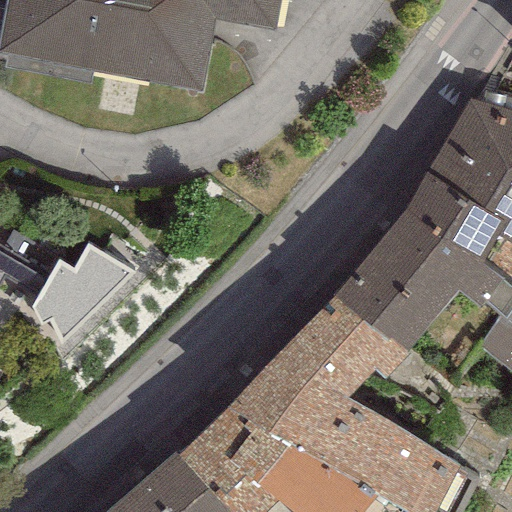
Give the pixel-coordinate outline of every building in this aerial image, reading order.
[(6,0),(0,32),(0,54),(7,56),(4,68),(87,83),(89,71),(200,92),(213,20),(272,31),(277,0),(6,0)] [(511,113),(467,99),(424,169),(503,225),(497,235),(511,243),(511,113)] [(478,306),(482,301),(501,316),(477,347),(511,374),(511,289),(499,279),(479,264),(497,235),(503,225),(424,169),(411,201),(330,297),(405,354),(456,291),(478,306)] [(511,243),(497,235),(479,264),(499,279),(511,289),(511,243)] [(131,275),(84,245),(70,270),(57,262),(30,308),(39,325),(50,321),(58,343),(131,275)] [(405,354),(330,297),(273,358),(345,399),(373,371),(381,379),(405,354)] [(345,399),(273,358),(224,409),(377,494),(405,511),(455,511),(475,476),(345,399)] [(360,511),(377,494),(224,409),(175,456),(225,511),(360,511)] [(225,511),(175,456),(172,453),(103,511),(225,511)]
